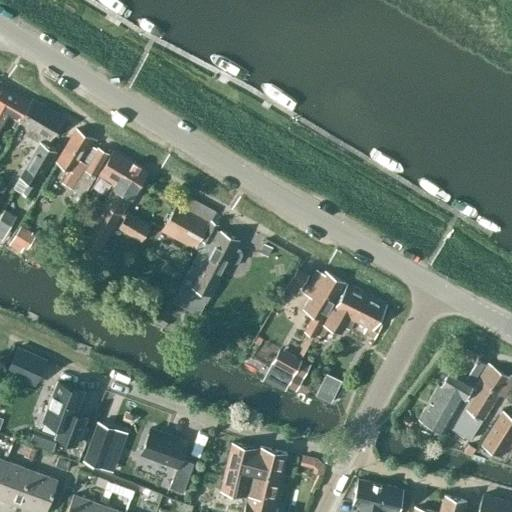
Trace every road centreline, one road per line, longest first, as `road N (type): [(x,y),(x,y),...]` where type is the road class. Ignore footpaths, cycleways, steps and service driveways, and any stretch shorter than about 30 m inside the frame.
road 1 (residential): [(0,25),(434,286)]
road 2 (residential): [(343,459),(89,374)]
road 3 (tertiary): [(343,459),(434,286)]
